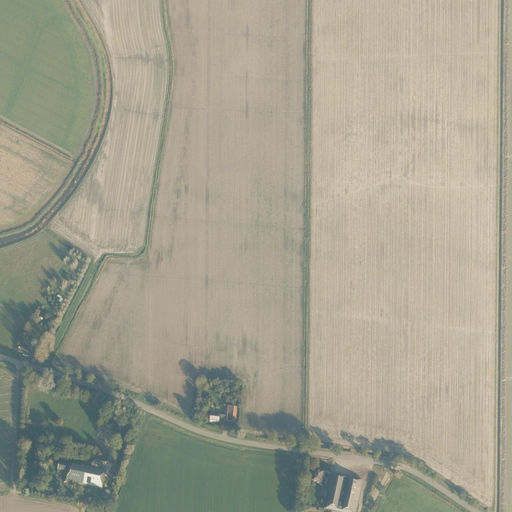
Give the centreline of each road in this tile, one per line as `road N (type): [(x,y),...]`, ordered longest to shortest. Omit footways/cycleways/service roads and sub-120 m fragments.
road 1 (tertiary): [(472,511),(392,464),(214,436),(96,386),(0,357)]
road 2 (track): [(20,364),(13,495),(76,511)]
